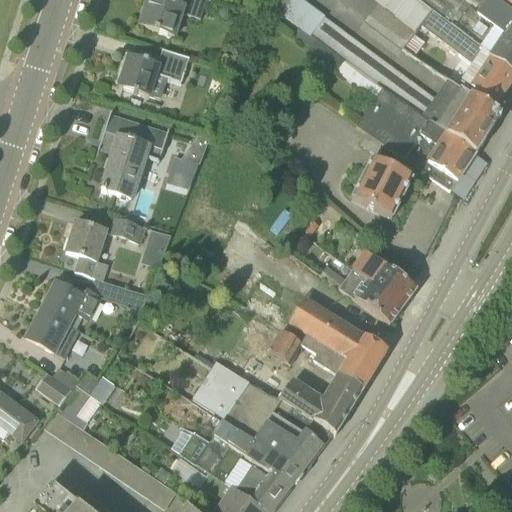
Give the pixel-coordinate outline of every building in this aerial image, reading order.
[(179,0),(178,6),(157,0),(147,0),(139,28),(176,39),(183,16),(201,22),(207,0),(179,0)] [(277,13),(286,0),(271,0),(267,6),(277,13)] [(299,0),(298,0),(286,0),(277,13),(285,19),(299,0)] [(308,7),(299,0),(285,19),(294,26),(308,7)] [(394,0),(377,0),(377,1),(387,9),(394,0)] [(394,0),(387,9),(398,17),(411,0),(394,0)] [(424,6),(416,0),(411,0),(398,17),(408,25),(424,6)] [(511,12),(496,0),(416,0),(424,6),(435,14),(471,44),(491,59),(491,61),(511,75),(511,12)] [(435,14),(424,6),(408,25),(419,33),(424,28),(435,14)] [(301,31),(302,32),(316,13),(308,7),(294,26),(301,31)] [(325,20),(316,13),(302,32),(303,33),(311,38),(325,20)] [(461,82),(472,90),(468,95),(494,112),(497,108),(511,87),(511,75),(491,61),(491,59),(471,44),(435,14),(424,28),(461,58),(472,66),(461,82)] [(311,38),(319,44),(320,45),(334,25),(325,19),(325,20),(311,38)] [(343,31),(334,25),(320,45),(328,51),(343,31)] [(345,64),(337,58),(328,51),(320,45),(319,44),(311,38),(303,33),(302,32),(301,31),(293,41),(312,55),(337,73),(345,64)] [(351,38),(343,31),(328,51),(337,58),(351,38)] [(345,64),(360,44),(351,38),(337,58),(345,64)] [(368,50),(360,44),(345,64),(353,71),(368,50)] [(377,56),(368,50),(353,71),(361,77),(377,56)] [(129,59),(120,89),(134,94),(134,95),(138,96),(150,99),(157,77),(182,85),(190,62),(163,53),(158,68),(129,59)] [(377,56),(361,77),(370,83),(385,62),(377,56)] [(394,68),(385,62),(370,83),(378,90),(394,68)] [(444,136),(421,120),(413,114),(404,108),(395,102),(387,96),(382,92),(378,90),(370,83),(361,77),(353,71),(345,64),(337,73),(375,103),(356,129),(367,136),(384,149),(450,193),(475,155),(444,136)] [(378,90),(382,92),(387,96),(402,74),(394,68),(378,90)] [(387,96),(395,102),(411,81),(402,74),(387,96)] [(419,87),(411,81),(395,102),(404,108),(419,87)] [(449,82),(436,99),(421,120),(444,136),(475,155),(499,116),(494,112),(468,95),(462,91),(449,82)] [(428,93),(419,87),(404,108),(413,114),(428,93)] [(428,93),(413,114),(421,120),(436,99),(428,93)] [(168,138),(152,133),(109,120),(101,147),(109,149),(107,155),(114,157),(102,195),(110,197),(110,196),(132,203),(145,160),(160,165),(168,138)] [(379,157),(384,149),(367,136),(360,147),(379,157)] [(198,140),(181,164),(200,168),(210,143),(198,140)] [(352,201),(379,215),(391,222),(412,182),(372,162),(367,172),(362,170),(354,186),(358,188),(352,201)] [(311,222),(302,232),(310,238),(318,228),(311,222)] [(133,241),(137,229),(118,223),(114,235),(133,241)] [(96,266),(106,234),(76,225),(66,256),(80,260),(76,275),(92,280),(104,284),(108,270),(96,266)] [(150,234),(145,250),(164,255),(169,240),(150,234)] [(365,255),(352,271),(404,310),(417,293),(365,255)] [(339,291),(345,283),(327,270),(321,278),(339,291)] [(404,310),(352,271),(350,275),(367,286),(355,303),(390,329),(404,310)] [(122,303),(126,291),(101,284),(98,296),(122,303)] [(56,285),(41,314),(77,332),(83,321),(90,325),(102,301),(87,293),(84,299),(56,285)] [(387,354),(303,300),(288,326),(306,338),(301,347),(303,349),(317,357),(313,363),(337,378),(362,395),(387,354)] [(27,342),(65,362),(66,362),(80,334),(77,332),(41,314),(27,342)] [(290,369),(303,349),(301,347),(280,334),(267,354),(290,369)] [(59,370),(52,380),(71,394),(76,388),(90,398),(99,385),(85,375),(79,384),(59,370)] [(71,394),(52,380),(47,377),(36,392),(60,409),(71,394)] [(101,405),(115,386),(104,378),(99,385),(90,398),(91,399),(101,405)] [(270,399),(250,387),(269,399),(281,401),(332,437),(336,439),(362,395),(337,378),(323,401),(293,383),(281,401),(270,399)] [(302,476),(332,437),(281,401),(269,399),(250,387),(223,425),(302,476)] [(60,409),(56,415),(83,434),(88,426),(77,418),(91,399),(90,398),(76,388),(71,394),(60,409)] [(0,396),(2,394),(0,392),(0,440),(4,444),(10,435),(23,444),(37,424),(0,396)] [(199,429),(182,457),(196,466),(261,511),(274,511),(302,476),(223,425),(215,439),(199,429)] [(261,511),(196,466),(182,457),(180,459),(208,478),(200,490),(223,505),(218,511),(261,511)] [(79,511),(50,489),(31,511),(186,511),(185,511),(79,511)]
